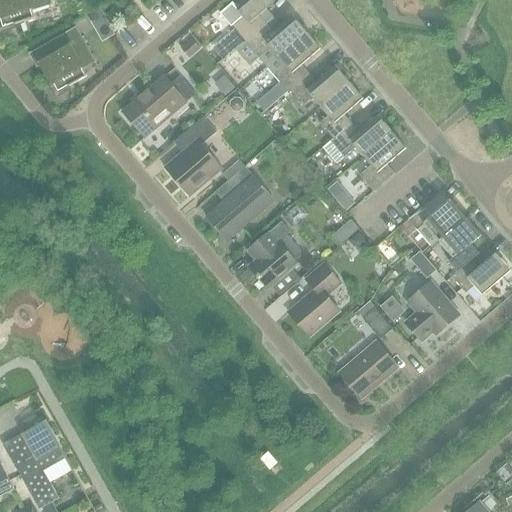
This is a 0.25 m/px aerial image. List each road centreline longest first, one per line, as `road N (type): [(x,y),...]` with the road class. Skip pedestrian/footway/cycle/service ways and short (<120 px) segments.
road 1 (residential): [(364,421),(343,415),(92,121)]
road 2 (residential): [(472,181),(316,0)]
road 3 (residential): [(364,421),(385,415),(511,309)]
road 4 (residential): [(210,0),(93,103),(92,121)]
